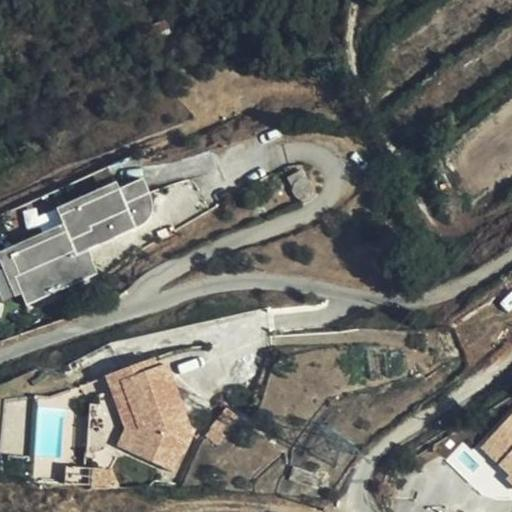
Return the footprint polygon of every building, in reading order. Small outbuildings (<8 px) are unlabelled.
[(392,75),(496,0),(428,0),(369,42),(392,75)] [(398,124),(511,43),(511,0),(506,0),(377,91),(398,124)] [(511,113),(493,128),(511,152),(511,113)] [(469,196),(492,183),(471,146),(448,159),(469,196)] [(112,191),(110,186),(52,219),(54,223),(57,230),(5,261),(12,279),(7,282),(21,310),(92,271),(85,260),(83,261),(78,253),(148,213),(150,201),(137,177),(112,191)] [(52,219),(110,186),(106,179),(48,212),(52,219)] [(0,285),(13,314),(21,310),(7,282),(12,279),(5,261),(57,230),(54,223),(0,255),(0,285)] [(119,384),(148,370),(142,357),(98,377),(128,440),(121,464),(136,469),(143,436),(119,384)] [(148,370),(119,384),(143,436),(136,469),(176,480),(190,429),(157,366),(148,370)] [(490,402),(464,430),(482,446),(473,457),(486,466),(479,475),(489,484),(511,459),(511,433),(504,426),(509,419),(490,402)] [(482,446),(464,430),(456,440),(473,457),(482,446)] [(108,471),(66,475),(67,491),(110,487),(108,471)]
